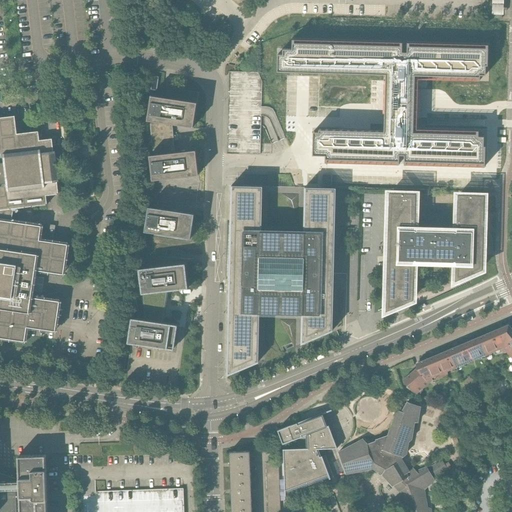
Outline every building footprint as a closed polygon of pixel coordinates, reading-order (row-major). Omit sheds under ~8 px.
[(402,43),(293,40),(293,49),(283,49),(283,55),(278,54),(278,72),(287,72),(297,72),(310,73),(320,73),(386,75),(384,125),(384,132),(370,131),(319,130),(319,132),(314,132),(313,155),(326,156),(325,163),(485,167),(485,146),(484,146),(484,136),(479,136),(479,131),(413,129),(414,118),(415,89),(415,80),(428,80),(480,81),(480,75),(486,75),(486,66),(488,66),(488,45),(402,43)] [(286,90),(275,95),(289,129),(300,125),(286,90)] [(172,124),(193,128),(197,103),(151,96),(147,121),(150,121),(152,141),(176,139),(175,136),(173,136),(172,124)] [(35,271),(58,274),(64,275),(68,244),(62,243),(40,240),(42,227),(11,222),(14,209),(47,205),(46,196),(59,194),(57,182),(59,182),(55,151),(54,151),(52,139),(40,140),(39,131),(17,134),(15,116),(0,117),(0,338),(25,342),(27,328),(56,332),(61,300),(51,298),(32,296),(35,271)] [(152,181),(199,175),(196,150),(175,153),(174,141),(176,141),(176,139),(152,141),(153,155),(149,155),(152,181)] [(322,188),(331,188),(331,175),(323,175),(322,188)] [(438,190),(439,178),(421,178),(421,190),(438,191),(438,190)] [(333,331),(333,330),(336,188),(331,188),(322,188),(305,187),(304,232),(262,231),(263,186),(232,186),(227,376),(258,362),(260,313),(302,314),(301,344),(333,331)] [(482,269),(483,256),(483,248),(484,195),(453,195),(452,230),(420,230),(420,194),(390,193),(387,309),(418,296),(419,268),(452,268),(452,283),(482,269)] [(145,232),(184,238),(191,239),(195,214),(148,207),(145,232)] [(167,291),(188,288),(185,264),(139,269),(142,294),(143,294),(145,306),(166,309),(167,305),(165,305),(167,291)] [(166,309),(145,306),(146,320),(132,318),(128,343),(174,350),(178,325),(162,322),(163,314),(165,313),(166,309)] [(459,366),(475,359),(492,352),(495,356),(503,352),(505,353),(506,352),(511,357),(511,356),(511,328),(510,326),(500,331),(499,329),(485,335),(469,342),(468,340),(463,340),(464,344),(452,349),(440,354),(440,352),(435,352),(435,356),(420,362),(420,365),(403,380),(408,386),(407,388),(416,394),(432,380),(433,381),(447,376),(447,371),(459,366)] [(442,460),(428,469),(427,467),(417,472),(414,469),(408,472),(400,460),(401,458),(406,454),(408,442),(411,439),(413,427),(412,426),(414,421),(417,422),(419,407),(407,402),(401,411),(397,410),(394,415),(395,415),(389,435),(376,440),(376,441),(367,444),(363,439),(338,453),(346,474),(373,469),(383,474),(383,475),(393,487),(395,486),(400,491),(400,492),(406,511),(431,511),(431,509),(426,507),(425,502),(426,502),(424,492),(425,490),(432,484),(431,481),(434,479),(448,471),(442,460)] [(334,478),(325,455),(321,456),(318,449),(337,449),(329,426),(327,426),(323,414),(332,411),(331,410),(278,430),(283,444),(306,435),(306,449),(283,449),(285,496),(286,496),(286,492),(328,476),(329,479),(334,478)] [(230,478),(231,506),(231,511),(251,511),(252,505),(251,494),(251,478),(250,467),(250,451),(230,452),(230,478)] [(19,456),(20,484),(20,489),(20,511),(47,511),(45,456),(19,456)] [(0,511),(5,511),(16,508),(16,489),(20,489),(20,484),(15,484),(15,479),(0,473),(0,511)]
